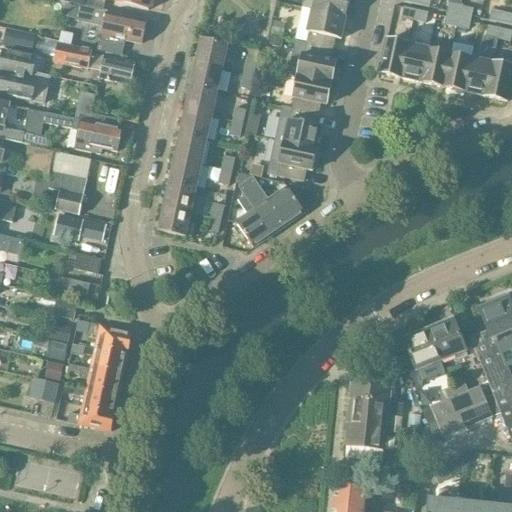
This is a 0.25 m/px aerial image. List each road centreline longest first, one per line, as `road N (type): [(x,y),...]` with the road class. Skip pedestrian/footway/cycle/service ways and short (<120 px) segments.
road 1 (residential): [(224,511),(252,443),(334,343),(420,287),(511,250)]
road 2 (residential): [(186,0),(175,17),(127,234),(155,340)]
road 3 (residential): [(155,340),(357,191)]
road 4 (residential): [(357,191),(346,155),(373,0)]
road 5 (residential): [(357,191),(511,122)]
road 6 (residential): [(126,460),(0,430)]
road 7 (residential): [(155,340),(126,460)]
